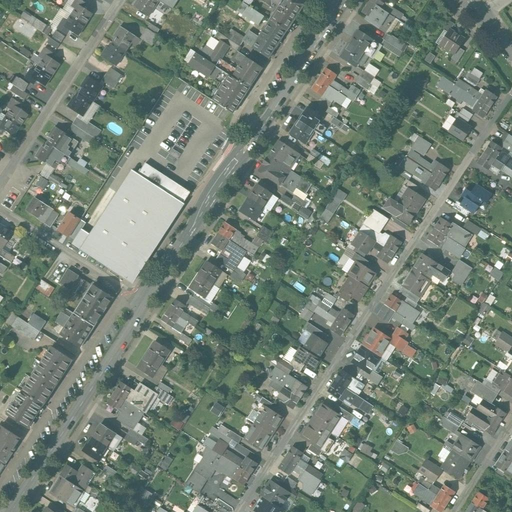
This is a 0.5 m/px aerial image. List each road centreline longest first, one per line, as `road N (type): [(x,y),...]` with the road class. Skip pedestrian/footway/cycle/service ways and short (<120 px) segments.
road 1 (residential): [(237,511),(511,95)]
road 2 (primary): [(330,13),(145,302)]
road 3 (primary): [(145,302),(10,511)]
road 4 (residential): [(0,182),(117,0)]
road 5 (residential): [(145,302),(0,210)]
